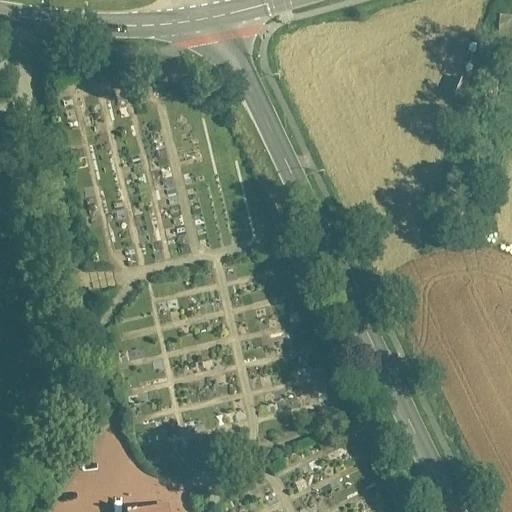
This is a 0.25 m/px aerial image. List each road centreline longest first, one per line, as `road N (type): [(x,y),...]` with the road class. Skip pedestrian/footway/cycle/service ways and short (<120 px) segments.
road 1 (tertiary): [(448,511),(207,8)]
road 2 (secondary): [(0,11),(105,20),(207,8)]
